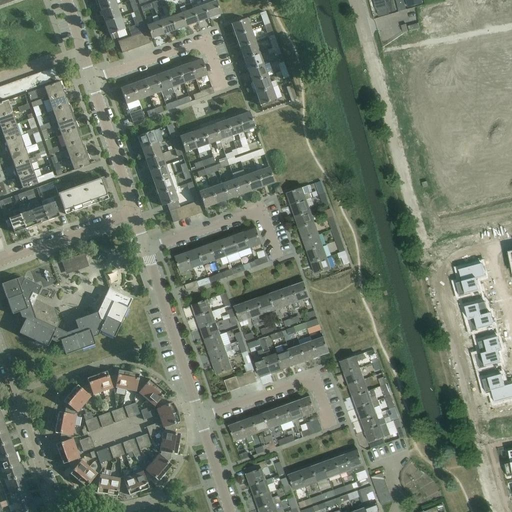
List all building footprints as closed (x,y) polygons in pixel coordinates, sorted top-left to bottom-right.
[(120,0),(98,0),(97,0),(101,12),(117,6),(122,4),(120,0)] [(139,11),(135,0),(130,2),(134,13),(139,11)] [(160,7),(166,5),(164,0),(163,0),(152,4),(154,9),(156,13),(161,11),(160,7)] [(216,2),(215,0),(207,0),(203,2),(203,3),(209,19),(213,17),(215,19),(220,17),(220,15),(221,14),(216,2)] [(381,0),(372,0),(375,9),(377,9),(383,7),(381,0)] [(392,0),(385,0),(387,6),(383,7),(377,9),(379,16),(388,13),(388,12),(396,10),(392,0)] [(209,19),(203,3),(192,7),(193,10),(198,22),(209,19)] [(143,13),(154,9),(152,4),(141,8),(143,13)] [(121,18),(117,6),(101,12),(105,23),(121,18)] [(198,22),(193,10),(186,12),(184,7),(180,8),(182,14),(186,27),(198,22)] [(147,33),(139,11),(134,13),(138,25),(128,29),(131,38),(135,37),(141,35),(147,33)] [(266,13),(261,14),(265,27),(270,25),(268,21),(266,13)] [(186,27),(182,14),(171,18),(175,31),(186,27)] [(164,35),(159,22),(157,16),(153,18),(155,24),(148,26),(152,39),(164,35)] [(125,29),(121,18),(105,23),(112,41),(118,38),(116,32),(125,29)] [(175,31),(171,18),(159,22),(164,35),(175,31)] [(252,32),(247,19),(231,25),(236,37),(252,32)] [(256,43),(252,32),(236,37),(240,49),(256,43)] [(511,32),(503,34),(506,50),(511,48),(511,32)] [(151,44),(147,33),(141,35),(145,46),(151,44)] [(503,34),(493,36),(496,52),(506,50),(503,34)] [(145,46),(141,35),(135,37),(139,48),(145,46)] [(493,35),(483,37),(483,38),(486,54),(496,52),(493,36),(493,35)] [(278,48),(274,36),(269,38),(273,50),(278,48)] [(135,37),(131,38),(130,39),(134,50),(139,48),(135,37)] [(483,38),(473,40),(476,56),(486,54),(483,38)] [(134,50),(130,39),(124,41),(128,52),(134,50)] [(128,52),(124,41),(119,43),(123,54),(128,52)] [(260,54),(256,43),(240,49),(244,60),(260,54)] [(457,43),(445,45),(449,66),(461,63),(457,43)] [(445,45),(433,48),(437,68),(449,66),(445,45)] [(433,48),(421,50),(425,71),(437,68),(433,48)] [(264,66),(260,54),(244,60),(248,72),(264,66)] [(208,76),(202,60),(190,64),(196,80),(208,76)] [(196,80),(190,64),(179,68),(185,84),(196,80)] [(268,77),(264,66),(248,72),(252,83),(268,77)] [(59,80),(55,68),(49,71),(53,82),(59,80)] [(185,84),(179,68),(167,73),(173,89),(185,84)] [(53,82),(49,71),(44,73),(48,84),(53,82)] [(414,72),(395,75),(398,88),(417,84),(414,72)] [(48,84),(44,73),(38,75),(42,86),(48,84)] [(173,89),(167,73),(156,77),(161,93),(173,89)] [(42,86),(38,75),(32,77),(36,88),(42,86)] [(36,88),(32,77),(26,79),(30,90),(36,88)] [(161,93),(156,77),(144,81),(149,97),(161,93)] [(271,84),(268,77),(252,83),(253,84),(251,86),(253,90),(255,90),(257,95),(272,89),(278,87),(276,82),(271,84)] [(30,90),(26,79),(21,81),(25,92),(30,90)] [(25,92),(21,81),(15,83),(19,94),(25,92)] [(149,97),(144,81),(133,85),(138,101),(149,97)] [(64,89),(62,82),(44,88),(49,101),(64,95),(62,90),(64,89)] [(19,94),(15,83),(9,85),(13,96),(19,94)] [(417,84),(398,88),(400,100),(419,96),(417,84)] [(13,96),(9,85),(3,87),(7,98),(13,96)] [(138,101),(133,85),(121,89),(126,105),(138,101)] [(466,85),(453,88),(458,108),(470,106),(466,85)] [(297,101),(292,87),(287,88),(292,102),(297,101)] [(214,94),(212,88),(201,92),(201,93),(203,98),(214,94)] [(453,88),(442,90),(446,111),(458,108),(453,88)] [(276,100),(272,89),(257,95),(261,106),(276,100)] [(442,90),(429,93),(434,113),(446,111),(442,90)] [(70,106),(67,98),(65,99),(64,95),(49,101),(53,112),(70,106)] [(0,117),(12,113),(8,101),(0,104),(0,117)] [(39,106),(38,107),(36,102),(31,104),(36,118),(40,117),(43,116),(39,106)] [(70,114),(73,113),(70,106),(53,112),(57,124),(72,118),(70,114)] [(156,115),(164,112),(162,107),(154,110),(156,115)] [(133,124),(145,119),(143,114),(142,111),(130,115),(131,118),(133,124)] [(0,131),(16,125),(12,113),(0,117),(0,131)] [(250,113),(238,117),(244,134),(255,129),(250,113)] [(43,126),(40,117),(36,118),(41,132),(46,131),(45,126),(43,126)] [(246,139),(244,134),(238,117),(226,122),(232,138),(238,136),(240,141),(246,139)] [(78,130),(76,122),(74,122),(72,118),(57,124),(61,136),(78,130)] [(38,133),(33,119),(28,121),(31,130),(33,135),(38,133)] [(232,138),(226,122),(214,126),(222,146),(233,142),(232,138)] [(20,137),(16,125),(0,131),(0,132),(2,139),(4,138),(5,142),(20,137)] [(175,133),(172,125),(167,127),(170,135),(175,133)] [(222,146),(214,126),(203,130),(208,146),(215,144),(218,151),(223,150),(222,146)] [(79,137),(81,136),(78,130),(61,136),(66,147),(81,142),(79,137)] [(208,146),(203,130),(191,134),(197,150),(208,146)] [(50,140),(46,131),(41,132),(44,142),(50,140)] [(157,143),(153,132),(137,137),(142,149),(157,143)] [(41,143),(38,133),(33,135),(36,144),(41,143)] [(197,150),(191,134),(180,138),(185,154),(197,150)] [(25,149),(20,137),(5,142),(7,147),(5,148),(8,155),(25,149)] [(53,149),(50,140),(44,142),(48,151),(53,149)] [(87,153),(84,145),(82,146),(81,142),(66,147),(70,159),(87,153)] [(45,152),(41,143),(36,144),(40,154),(45,152)] [(162,155),(157,143),(142,149),(146,160),(162,155)] [(238,156),(250,152),(248,146),(236,151),(238,156)] [(29,160),(25,149),(8,155),(10,162),(12,162),(14,166),(29,160)] [(253,160),(265,156),(263,150),(251,154),(253,160)] [(234,157),(238,156),(236,151),(232,152),(233,153),(225,156),(227,161),(235,159),(234,157)] [(492,151),(480,153),(484,174),(496,171),(492,151)] [(87,161),(89,160),(87,153),(70,159),(74,171),(89,165),(87,161)] [(480,153),(468,155),(472,176),(484,174),(480,153)] [(241,164),(253,160),(251,154),(239,159),(241,164)] [(166,166),(162,155),(146,160),(150,172),(166,166)] [(468,155),(456,158),(460,179),(472,176),(468,155)] [(33,172),(29,160),(14,166),(15,170),(14,171),(16,178),(33,172)] [(169,165),(166,166),(150,172),(154,184),(174,177),(169,165)] [(216,167),(205,171),(207,176),(218,172),(216,167)] [(275,184),(269,168),(257,172),(263,188),(275,184)] [(37,184),(33,172),(16,178),(19,186),(21,185),(22,189),(37,184)] [(263,188),(257,172),(245,176),(251,192),(263,188)] [(251,192),(245,176),(234,180),(239,197),(251,192)] [(178,188),(174,177),(154,184),(158,195),(178,188)] [(108,187),(105,181),(104,178),(58,194),(60,197),(59,197),(64,209),(66,215),(109,199),(105,188),(108,187)] [(239,197),(234,180),(222,185),(228,201),(239,197)] [(320,181),(315,183),(319,195),(325,193),(320,181)] [(427,184),(425,184),(426,187),(428,197),(430,196),(447,193),(444,181),(427,184)] [(197,195),(194,187),(193,183),(187,185),(189,189),(191,197),(197,195)] [(228,201),(222,185),(210,189),(216,205),(228,201)] [(182,193),(180,187),(178,188),(158,195),(162,207),(178,201),(176,195),(182,193)] [(305,194),(302,188),(286,193),(291,205),(306,200),(312,198),(310,193),(305,194)] [(216,205),(210,189),(199,193),(205,209),(216,205)] [(327,201),(325,193),(319,195),(322,203),(327,201)] [(447,193),(430,196),(432,209),(451,205),(448,193),(447,193)] [(501,193),(489,196),(493,216),(505,214),(501,193)] [(489,196),(477,198),(481,219),(493,216),(489,196)] [(58,211),(64,209),(59,197),(54,199),(55,203),(43,207),(48,221),(60,217),(58,211)] [(12,203),(10,198),(0,202),(0,206),(1,207),(12,203)] [(477,198),(465,201),(469,221),(481,219),(477,198)] [(311,211),(306,200),(291,205),(295,217),(311,211)] [(202,214),(198,202),(192,204),(196,216),(202,214)] [(37,225),(32,211),(29,204),(18,209),(20,215),(26,229),(37,225)] [(196,216),(192,204),(187,206),(191,217),(196,216)] [(191,217),(187,206),(181,208),(185,219),(191,217)] [(48,221),(43,207),(32,211),(37,225),(48,221)] [(185,219),(181,208),(175,210),(179,221),(185,219)] [(179,221),(175,210),(170,212),(173,223),(179,221)] [(333,217),(330,210),(325,211),(327,218),(333,217)] [(315,223),(311,211),(295,217),(299,228),(315,223)] [(26,229),(20,215),(9,219),(14,233),(26,229)] [(335,224),(333,217),(327,218),(330,226),(335,224)] [(319,234),(315,223),(299,228),(303,240),(319,234)] [(262,244),(256,228),(245,232),(250,248),(262,244)] [(250,248),(245,232),(233,236),(239,252),(250,248)] [(341,240),(338,233),(333,235),(335,242),(341,240)] [(323,246),(319,234),(303,240),(307,251),(323,246)] [(239,252),(233,236),(221,241),(227,256),(239,252)] [(345,251),(341,240),(335,242),(340,253),(345,251)] [(227,256),(221,241),(210,245),(215,260),(227,256)] [(215,260),(210,245),(198,249),(204,265),(215,260)] [(327,257),(323,246),(307,251),(311,263),(327,257)] [(204,265),(198,249),(186,253),(192,269),(204,265)] [(345,251),(340,253),(337,254),(339,258),(341,258),(344,265),(349,263),(345,251)] [(192,269),(186,253),(175,257),(180,273),(192,269)] [(268,262),(266,256),(254,261),(255,262),(257,266),(268,262)] [(331,270),(327,257),(311,263),(315,275),(331,270)] [(481,264),(458,270),(461,282),(475,278),(484,276),(481,264)] [(36,301),(42,287),(24,279),(21,278),(2,285),(13,315),(20,313),(22,318),(26,320),(19,334),(48,347),(51,340),(56,343),(61,341),(66,356),(95,345),(93,338),(98,336),(100,332),(114,338),(121,324),(97,313),(75,321),(78,329),(67,333),(57,329),(59,323),(54,309),(36,301)] [(461,282),(455,284),(458,296),(478,290),(475,278),(461,282)] [(187,291),(199,287),(197,281),(185,285),(187,291)] [(304,282),(292,286),(298,302),(309,298),(304,282)] [(299,307),(298,302),(292,286),(280,290),(286,306),(292,304),(294,309),(299,307)] [(132,299),(109,288),(97,313),(121,324),(132,299)] [(286,306),(280,290),(269,294),(274,310),(286,306)] [(229,301),(226,293),(220,295),(223,303),(229,301)] [(274,310),(269,294),(257,298),(263,314),(274,310)] [(263,314),(257,298),(246,303),(251,318),(263,314)] [(211,311),(207,300),(191,305),(196,317),(211,311)] [(484,302),(464,307),(467,319),(487,314),(484,302)] [(251,318),(246,303),(234,307),(240,323),(251,318)] [(234,317),(231,309),(226,311),(229,318),(234,317)] [(216,323),(211,311),(196,317),(200,329),(216,323)] [(487,314),(467,319),(471,331),(493,325),(489,313),(487,314)] [(307,329),(319,325),(317,319),(305,323),(307,329)] [(220,335),(216,323),(200,329),(204,340),(220,335)] [(295,333),(307,329),(305,323),(293,328),(295,333)] [(269,333),(267,328),(260,330),(262,336),(269,333)] [(295,333),(293,328),(286,330),(288,336),(295,333)] [(279,339),(277,333),(270,336),(272,341),(279,339)] [(224,346),(220,335),(204,340),(208,352),(224,346)] [(329,353),(323,337),(311,341),(317,357),(329,353)] [(497,337),(477,342),(481,354),(497,350),(500,349),(497,337)] [(282,370),(276,354),(270,356),(264,338),(258,340),(262,350),(270,374),(282,370)] [(246,351),(242,340),(237,342),(241,353),(246,351)] [(256,347),(254,341),(247,344),(249,350),(256,347)] [(317,357),(311,341),(300,345),(305,361),(317,357)] [(294,366),(288,350),(286,344),(281,346),(283,351),(276,354),(282,370),(294,366)] [(305,361),(300,345),(288,350),(294,366),(305,361)] [(226,352),(224,346),(208,352),(212,363),(228,358),(233,356),(231,350),(226,352)] [(270,374),(262,350),(257,351),(260,360),(253,362),(259,378),(270,374)] [(481,354),(475,356),(478,368),(500,362),(497,350),(481,354)] [(363,353),(355,356),(339,362),(344,374),(360,368),(357,361),(365,359),(363,353)] [(253,371),(247,356),(242,357),(245,365),(244,365),(246,373),(252,371),(253,371)] [(232,369),(228,358),(212,363),(216,375),(232,369)] [(380,369),(377,361),(372,364),(375,371),(380,369)] [(364,379),(360,368),(344,374),(348,385),(364,379)] [(126,390),(129,373),(119,371),(117,378),(113,378),(114,387),(116,387),(115,388),(126,390)] [(256,382),(252,371),(246,373),(250,384),(256,382)] [(114,387),(113,378),(109,379),(107,372),(97,375),(103,392),(113,388),(112,387),(114,387)] [(139,375),(129,373),(126,390),(136,392),(136,391),(138,391),(142,383),(138,382),(139,375)] [(250,384),(246,373),(240,375),(244,386),(250,384)] [(501,374),(481,380),(485,392),(490,390),(504,386),(501,374)] [(103,392),(97,375),(87,379),(90,386),(86,388),(91,395),(93,394),(93,395),(103,392)] [(244,386),(240,375),(235,377),(239,388),(244,386)] [(239,388),(235,377),(229,379),(233,390),(239,388)] [(233,390),(229,379),(224,381),(228,392),(233,390)] [(368,391),(364,379),(348,385),(352,397),(368,391)] [(147,400),(158,386),(150,380),(145,386),(142,383),(138,391),(139,392),(139,393),(147,400)] [(511,384),(504,386),(490,390),(494,402),(511,397),(511,384)] [(91,395),(86,388),(83,391),(77,386),(70,394),(84,405),(91,397),(90,396),(91,395)] [(166,393),(158,386),(147,400),(155,407),(155,406),(157,407),(164,402),(161,399),(166,393)] [(370,397),(368,391),(352,397),(356,408),(376,401),(374,395),(370,397)] [(84,405),(70,394),(64,402),(70,407),(67,410),(75,414),(76,412),(77,413),(84,405)] [(315,413),(309,397),(297,401),(303,417),(315,413)] [(303,417),(297,401),(286,405),(292,421),(303,417)] [(378,406),(376,401),(356,408),(360,420),(376,414),(374,408),(378,406)] [(176,409),(173,403),(165,406),(164,402),(157,407),(157,409),(156,409),(158,415),(160,419),(178,412),(176,409)] [(140,415),(136,404),(130,406),(134,417),(140,415)] [(292,421),(286,405),(274,409),(280,425),(292,421)] [(134,417),(130,406),(124,408),(128,419),(134,417)] [(397,415),(394,407),(389,409),(386,410),(391,422),(393,421),(398,419),(397,415)] [(123,408),(117,410),(121,422),(127,420),(123,408)] [(280,425),(274,409),(263,414),(269,429),(280,425)] [(75,415),(75,414),(67,410),(66,414),(59,413),(57,423),(74,426),(76,416),(75,415)] [(121,422),(117,410),(111,412),(115,424),(121,422)] [(153,411),(148,413),(142,415),(144,421),(155,417),(153,411)] [(180,423),(179,416),(178,412),(160,419),(161,422),(163,429),(164,428),(165,430),(174,429),(173,425),(180,423)] [(109,413),(104,415),(108,426),(113,424),(109,413)] [(271,435),(269,429),(263,414),(251,418),(257,434),(263,431),(265,437),(271,435)] [(378,420),(376,414),(360,420),(364,431),(380,426),(385,424),(383,418),(378,420)] [(108,426),(104,415),(98,417),(102,428),(108,426)] [(96,418),(90,420),(94,431),(100,429),(96,418)] [(257,434),(251,418),(240,422),(245,438),(248,443),(254,441),(252,435),(257,434)] [(322,431),(318,419),(306,424),(308,430),(310,435),(322,431)] [(402,431),(398,419),(393,421),(397,433),(402,431)] [(94,431),(90,420),(85,422),(89,433),(94,431)] [(245,438),(240,422),(228,426),(234,442),(245,438)] [(72,436),(74,426),(57,423),(55,433),(63,435),(62,439),(71,438),(71,436),(72,436)] [(160,429),(158,424),(146,428),(149,433),(155,431),(160,429)] [(387,429),(385,424),(380,426),(364,431),(368,442),(368,443),(384,437),(389,435),(387,429)] [(173,433),(174,429),(165,430),(165,432),(163,431),(162,442),(179,445),(181,434),(173,433)] [(0,445),(10,442),(6,431),(0,433),(0,445)] [(151,446),(147,435),(141,437),(145,448),(151,446)] [(81,447),(93,443),(91,437),(79,441),(81,447)] [(145,448),(141,437),(136,439),(140,450),(145,448)] [(71,439),(71,438),(62,439),(63,442),(56,445),(60,455),(76,449),(73,439),(71,439)] [(140,456),(134,439),(128,441),(132,453),(135,458),(140,456)] [(132,453),(128,441),(122,443),(127,455),(132,453)] [(0,458),(14,453),(10,442),(0,445),(0,458)] [(177,455),(179,445),(162,442),(160,452),(161,452),(161,454),(169,458),(170,454),(177,455)] [(83,453),(95,449),(93,443),(81,447),(83,453)] [(125,455),(121,444),(115,446),(119,457),(125,455)] [(119,457),(115,446),(109,448),(113,459),(119,457)] [(80,459),(76,449),(60,455),(63,465),(70,462),(72,466),(79,461),(79,459),(80,459)] [(111,460),(107,449),(102,451),(106,462),(111,460)] [(365,470),(359,452),(358,450),(350,452),(346,454),(353,474),(353,475),(365,470)] [(106,462),(102,451),(96,453),(100,464),(106,462)] [(17,461),(20,460),(17,452),(14,453),(0,458),(0,471),(18,465),(17,461)] [(248,457),(246,452),(238,455),(240,460),(248,457)] [(166,461),(169,458),(161,454),(160,455),(159,455),(152,463),(165,474),(172,466),(166,461)] [(347,476),(353,474),(346,454),(334,458),(340,474),(346,472),(347,476)] [(340,474),(334,458),(323,462),(329,478),(340,474)] [(78,481),(89,468),(81,461),(81,462),(79,461),(72,466),(75,469),(70,475),(78,481)] [(267,467),(265,461),(250,466),(252,472),(245,474),(249,486),(265,480),(261,469),(267,467)] [(283,473),(279,462),(274,464),(278,475),(283,473)] [(329,478),(323,462),(311,467),(316,483),(329,478)] [(159,482),(165,474),(152,463),(145,471),(146,471),(145,473),(150,480),(153,477),(159,482)] [(21,472),(24,471),(21,464),(18,465),(0,471),(0,480),(1,484),(22,476),(21,472)] [(316,483),(311,467),(299,471),(305,487),(316,483)] [(94,485),(98,477),(97,475),(89,468),(78,481),(86,488),(91,482),(94,485)] [(305,487),(299,471),(287,475),(293,491),(305,487)] [(146,481),(150,480),(145,473),(143,473),(143,472),(133,476),(139,492),(149,489),(146,481)] [(384,479),(382,473),(371,477),(373,483),(384,479)] [(26,487),(22,476),(1,484),(5,495),(26,487)] [(107,495),(110,478),(100,476),(100,477),(98,477),(94,485),(98,486),(97,493),(107,495)] [(139,492),(133,476),(123,479),(124,480),(122,481),(123,490),(127,489),(129,496),(139,492)] [(119,489),(123,490),(122,481),(120,481),(120,480),(110,478),(107,495),(117,497),(119,489)] [(273,484),(271,478),(265,480),(249,486),(254,497),(269,492),(275,489),(273,484)] [(369,483),(368,478),(360,480),(362,486),(369,483)] [(386,485),(384,479),(373,483),(375,489),(386,485)] [(352,483),(344,486),(346,492),(354,489),(352,483)] [(377,494),(388,490),(386,485),(375,489),(377,494)] [(335,496),(346,492),(344,486),(333,490),(335,496)] [(380,511),(377,503),(370,505),(366,494),(373,491),(371,486),(359,490),(364,503),(366,511),(380,511)] [(30,499),(26,487),(5,495),(9,506),(14,505),(30,499)] [(323,500),(335,496),(333,490),(321,495),(323,500)] [(390,496),(388,490),(377,494),(379,500),(390,496)] [(271,498),(269,492),(254,497),(258,509),(280,501),(278,495),(271,498)] [(357,497),(355,492),(347,494),(349,500),(357,497)] [(342,502),(349,500),(347,494),(340,497),(342,502)] [(323,500),(321,495),(309,499),(311,504),(323,500)] [(392,502),(390,496),(379,500),(381,506),(392,502)] [(292,497),(287,499),(291,510),(296,508),(292,497)] [(28,511),(35,510),(30,499),(14,505),(16,511),(14,511),(28,511)] [(311,504),(309,499),(298,503),(300,509),(311,504)] [(282,507),(280,501),(258,509),(258,511),(276,511),(276,509),(282,507)] [(366,511),(364,503),(358,505),(360,509),(353,511),(366,511)]
